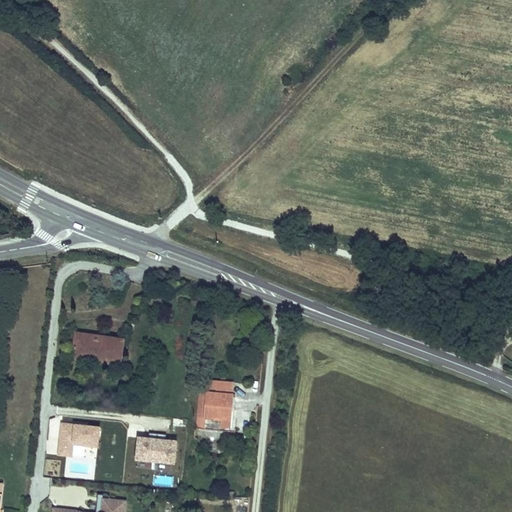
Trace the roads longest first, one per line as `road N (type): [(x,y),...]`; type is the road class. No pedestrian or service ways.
road 1 (secondary): [(353,325),(77,211)]
road 2 (secondary): [(83,230),(353,325)]
road 3 (secondary): [(353,325),(511,387)]
